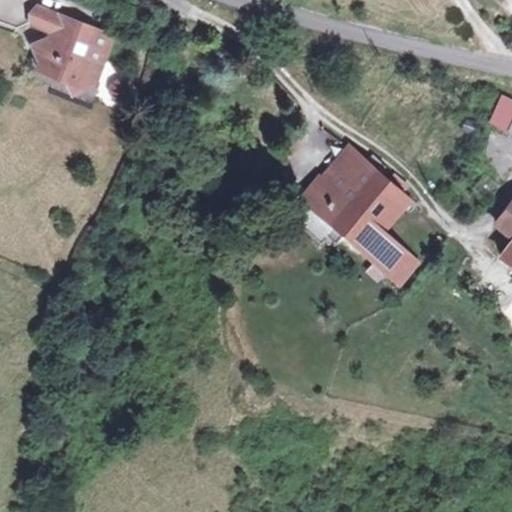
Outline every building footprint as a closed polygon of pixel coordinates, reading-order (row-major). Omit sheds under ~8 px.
[(48,29),(54,15),(32,6),(25,23),(48,29)] [(108,35),(54,15),(48,29),(45,37),(30,46),(36,59),(32,69),(66,83),(80,78),(92,82),(108,35)] [(80,78),(66,83),(68,90),(92,82),(80,78)] [(367,248),(389,225),(409,202),(417,207),(424,201),(415,192),(413,195),(408,191),(412,185),(399,174),(393,181),(384,173),(390,166),(380,157),(373,165),(354,148),(330,174),(324,169),(302,192),(367,248)] [(511,201),(498,219),(511,230),(511,201)] [(389,225),(367,248),(400,276),(421,253),(389,225)]
